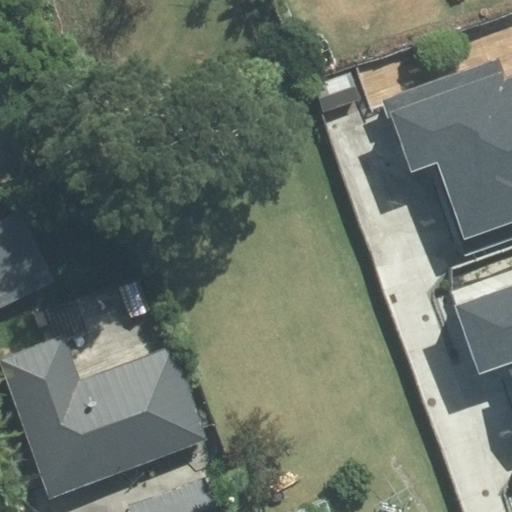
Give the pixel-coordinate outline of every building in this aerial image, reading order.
[(471,74),(366,111),(387,172),(416,161),(442,235),(511,211),(511,74),(475,87),(471,74)] [(4,205),(0,206),(0,296),(38,279),(4,205)] [(510,427),(511,426),(511,299),(505,302),(500,288),(431,312),(452,373),(487,361),(510,427)] [(0,357),(49,493),(202,438),(168,344),(81,376),(65,332),(0,353),(0,357)] [(133,511),(216,511),(204,476),(130,501),(133,511)] [(511,511),(511,495),(503,499),(508,511),(511,511)] [(323,511),(316,496),(281,511),(323,511)]
